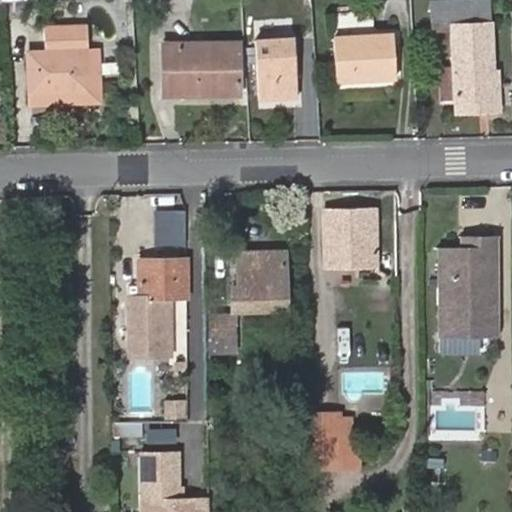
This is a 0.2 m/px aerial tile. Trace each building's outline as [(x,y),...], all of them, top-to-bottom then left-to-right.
[(114,0),(75,0),(77,23),(115,20),(114,0)] [(460,99),(494,98),(489,0),(429,0),(432,26),(452,24),(454,67),(441,68),(442,100),(460,99)] [(58,51),(88,50),(87,26),(45,28),(46,52),(58,51)] [(293,32),(252,37),(259,103),(300,98),(293,32)] [(334,36),(337,80),(397,78),(393,33),(334,36)] [(160,42),(160,95),(241,94),(240,42),(160,42)] [(47,103),(100,101),(98,49),(88,50),(58,51),(46,52),(28,52),(30,91),(47,90),(47,103)] [(47,90),(30,91),(31,104),(47,103),(47,90)] [(495,112),(494,98),(460,99),(461,113),(495,112)] [(325,211),(327,264),(376,263),(375,211),(325,211)] [(184,245),(185,213),(156,213),(156,245),(184,245)] [(461,248),(453,249),(454,334),(471,334),(496,333),(496,238),(474,238),(474,248),(461,248)] [(460,238),(461,248),(474,248),(474,238),(460,238)] [(454,334),(453,249),(439,249),(439,335),(454,334)] [(235,309),(284,308),(282,254),(241,255),(242,288),(234,288),(235,309)] [(186,261),(140,261),(140,297),(125,296),(125,354),(170,354),(170,333),(165,333),(165,297),(186,296),(186,261)] [(211,352),(236,352),(236,315),(210,314),(211,352)] [(440,352),(454,353),(454,334),(439,335),(440,352)] [(454,334),(454,353),(471,353),(471,334),(454,334)] [(164,422),(186,421),(186,401),(164,402),(164,422)] [(304,414),(305,435),(351,435),(351,419),(339,419),(339,413),(304,414)] [(120,422),(119,434),(140,437),(141,424),(120,422)] [(339,441),(307,441),(307,470),(340,469),(339,441)] [(494,449),(480,449),(480,459),(494,459),(494,449)] [(209,511),(209,498),(179,498),(178,451),(141,452),(141,511),(209,511)]
